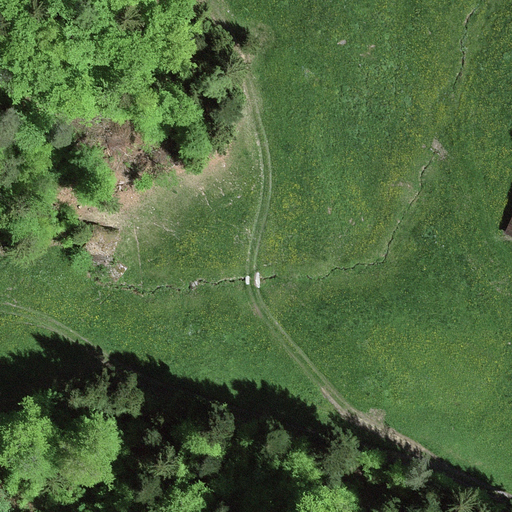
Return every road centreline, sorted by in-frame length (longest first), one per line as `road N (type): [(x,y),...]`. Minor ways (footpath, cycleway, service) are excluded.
road 1 (track): [(208,0),(239,54),(269,172),(252,290),(343,401),(446,470)]
road 2 (track): [(446,470),(130,373),(0,288)]
